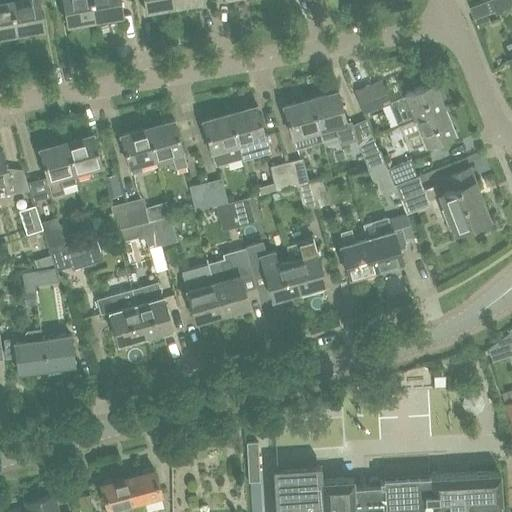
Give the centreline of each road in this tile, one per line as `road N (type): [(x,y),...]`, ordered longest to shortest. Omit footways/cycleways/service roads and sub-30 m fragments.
road 1 (tertiary): [(0,460),(403,351),(474,321),(511,290)]
road 2 (residential): [(0,106),(455,26)]
